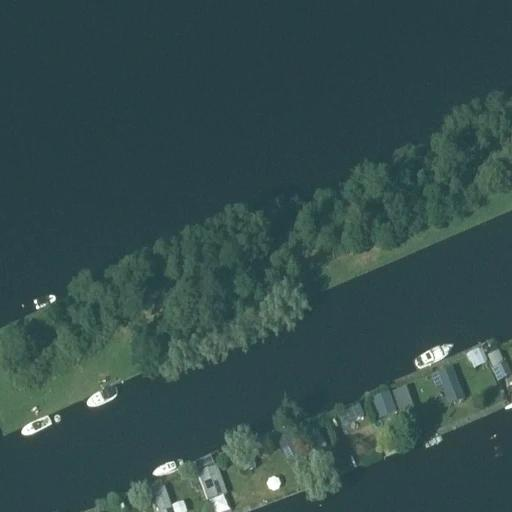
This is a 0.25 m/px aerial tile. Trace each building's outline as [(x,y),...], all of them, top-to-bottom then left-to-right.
[(480,353),(467,358),(471,369),(484,363),(480,353)] [(498,354),(488,358),(495,373),(505,369),(498,354)] [(452,371),(432,378),(436,389),(442,387),(450,406),(464,401),(452,371)] [(405,390),(393,395),(395,400),(407,395),(405,390)] [(389,396),(372,402),(375,409),(391,404),(389,396)] [(359,408),(339,417),(343,427),(363,418),(359,408)] [(317,429),(304,435),(312,453),(325,448),(317,429)] [(287,431),(275,437),(283,453),(296,447),(287,431)] [(250,455),(238,459),(244,473),(255,469),(250,455)] [(216,470),(199,476),(206,496),(223,489),(216,470)] [(172,511),(164,490),(152,494),(158,511),(172,511)]
